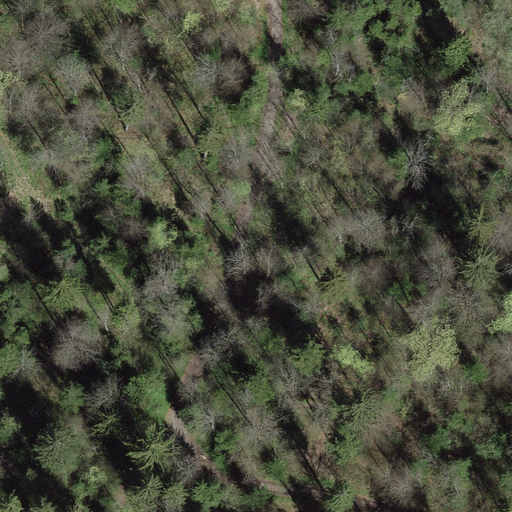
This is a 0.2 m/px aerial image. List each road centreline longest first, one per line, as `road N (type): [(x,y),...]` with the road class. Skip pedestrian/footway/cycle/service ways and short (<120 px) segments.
road 1 (track): [(274,0),(283,57),(239,238),(168,422),(214,474),(392,511)]
road 2 (track): [(0,452),(109,511)]
